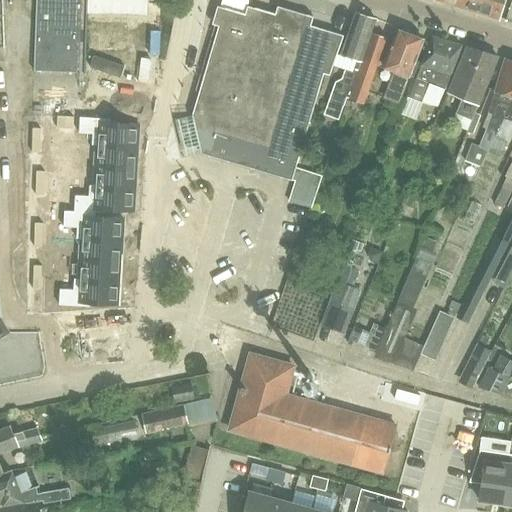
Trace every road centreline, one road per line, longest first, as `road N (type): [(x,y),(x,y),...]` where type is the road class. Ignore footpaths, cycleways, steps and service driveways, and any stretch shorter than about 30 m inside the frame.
road 1 (residential): [(0,397),(58,383),(54,324),(140,316),(156,138),(187,0)]
road 2 (residential): [(511,42),(382,0)]
